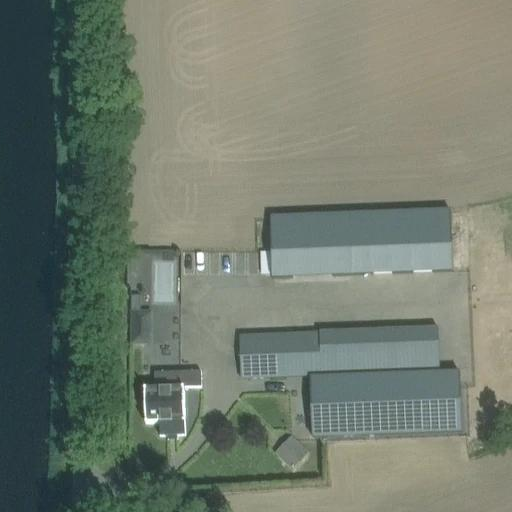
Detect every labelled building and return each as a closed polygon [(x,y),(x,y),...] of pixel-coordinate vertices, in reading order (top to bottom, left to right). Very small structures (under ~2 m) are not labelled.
[(274,279),(453,272),(451,211),(271,218),(274,279)] [(152,302),(179,301),(179,250),(130,250),(131,309),(134,309),(135,341),(153,341),(152,302)] [(242,380),(267,379),(312,378),(420,374),(420,372),(442,372),(440,329),(419,330),(419,329),(321,332),(321,335),(240,337),(242,380)] [(420,374),(312,378),(314,438),(322,437),(462,433),(460,388),(460,371),(442,372),(420,372),(420,374)] [(156,374),(156,389),(145,390),(146,424),(160,424),(161,437),(186,436),(185,389),(202,388),(202,372),(156,374)] [(275,454),(293,472),(310,454),(292,436),(275,454)]
